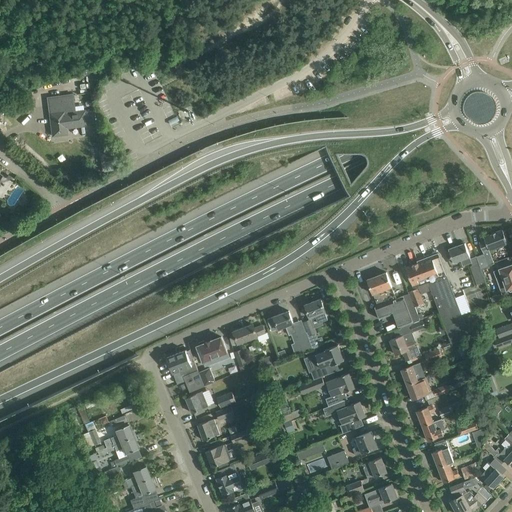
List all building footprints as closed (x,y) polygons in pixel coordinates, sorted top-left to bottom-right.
[(73,94),(48,97),(50,113),(51,124),(52,130),(53,136),(55,135),(67,134),(66,128),(87,125),(87,124),(94,123),(95,123),(94,117),(93,111),(92,111),(85,112),(85,111),(75,112),(73,94)] [(0,169),(0,195),(1,197),(6,189),(13,179),(8,175),(6,177),(0,173),(0,170),(0,169)] [(508,242),(503,229),(484,236),(485,239),(479,242),(484,254),(488,265),(489,264),(494,263),(489,250),(508,242)] [(480,268),(476,257),(470,259),(470,256),(465,243),(449,249),(450,253),(447,254),(450,264),(461,260),(463,265),(471,262),(473,266),(470,267),(477,284),(486,281),(484,277),(483,273),(482,274),(480,268)] [(425,258),(424,258),(432,280),(427,282),(430,290),(439,312),(451,343),(468,336),(469,336),(438,253),(436,253),(436,252),(432,253),(433,255),(429,256),(428,254),(425,256),(425,258)] [(477,256),(481,267),(488,265),(484,254),(477,256)] [(420,262),(406,267),(413,284),(414,290),(418,288),(420,293),(430,290),(427,282),(432,280),(424,258),(423,258),(424,261),(420,262)] [(481,267),(480,268),(482,274),(483,273),(484,277),(486,276),(484,270),(490,267),(489,264),(488,265),(481,267)] [(511,264),(495,271),(503,294),(504,297),(511,294),(511,264)] [(387,272),(367,279),(373,294),(373,293),(378,305),(396,298),(392,286),(387,272)] [(409,292),(410,293),(414,306),(415,306),(424,302),(420,293),(418,288),(414,290),(409,292)] [(404,296),(403,296),(413,322),(421,319),(419,314),(415,306),(414,306),(410,293),(404,296)] [(493,296),(490,297),(491,298),(492,302),(504,298),(504,297),(503,294),(500,295),(500,294),(497,295),(497,294),(492,296),(493,296)] [(375,306),(380,319),(394,313),(399,328),(411,323),(413,322),(403,296),(396,298),(378,305),(376,306),(375,306)] [(318,314),(321,321),(328,319),(325,311),(326,311),(321,298),(305,304),(310,317),(318,314)] [(306,331),(301,320),(293,323),(289,310),(267,319),(272,331),(286,326),(289,335),(296,332),(303,350),(313,346),(309,335),(307,330),(306,331)] [(311,319),(304,322),(307,330),(309,335),(316,332),(314,328),(311,319)] [(423,320),(411,324),(413,331),(425,327),(423,320)] [(471,322),(466,324),(470,335),(475,333),(471,322)] [(511,323),(497,329),(500,337),(511,332),(511,323)] [(237,340),(238,341),(238,342),(257,335),(260,341),(271,336),(266,324),(255,328),(253,324),(234,332),(236,336),(234,337),(236,341),(237,340)] [(390,340),(396,354),(403,351),(407,361),(421,355),(417,346),(416,347),(410,332),(390,340)] [(511,332),(500,337),(495,339),(498,347),(511,341),(511,332)] [(199,345),(198,346),(205,366),(229,357),(222,336),(211,340),(210,340),(210,341),(207,342),(206,342),(205,342),(206,343),(205,343),(204,341),(199,343),(199,345)] [(325,349),(326,350),(312,356),(317,369),(312,371),(315,378),(329,373),(326,365),(331,364),(331,365),(344,360),(343,358),(345,357),(342,351),(341,351),(338,344),(325,349)] [(243,370),(249,367),(242,349),(236,352),(243,370)] [(285,349),(279,351),(281,358),(287,355),(285,349)] [(437,349),(425,354),(428,361),(440,357),(437,349)] [(167,357),(173,373),(181,369),(182,371),(183,374),(184,376),(185,378),(185,381),(190,392),(205,386),(198,370),(192,354),(188,355),(186,350),(167,357)] [(278,372),(275,363),(262,368),(265,377),(278,372)] [(407,384),(424,377),(422,371),(422,370),(419,363),(413,366),(413,365),(401,370),(407,384)] [(206,367),(198,370),(205,386),(213,382),(206,367)] [(355,388),(349,373),(327,381),(332,395),(326,398),(329,406),(348,398),(345,392),(355,388)] [(436,396),(450,391),(478,380),(476,375),(448,385),(447,385),(433,390),(436,396)] [(315,389),(325,385),(322,376),(305,383),(308,391),(312,390),(315,389)] [(424,377),(407,384),(412,399),(424,394),(431,391),(426,377),(424,377)] [(79,411),(135,387),(133,383),(78,407),(79,411)] [(132,390),(139,406),(143,405),(136,389),(132,390)] [(195,394),(186,398),(192,413),(203,408),(209,406),(208,405),(203,392),(203,391),(202,391),(195,394)] [(218,398),(221,408),(233,404),(230,394),(218,398)] [(360,401),(337,409),(343,423),(340,425),(343,432),(363,425),(360,418),(366,416),(360,401)] [(121,409),(123,413),(138,407),(136,403),(121,409)] [(417,410),(423,425),(434,421),(430,412),(435,411),(432,404),(417,410)] [(231,406),(216,412),(219,419),(234,414),(231,406)] [(442,417),(451,413),(448,407),(439,411),(442,417)] [(88,421),(84,410),(80,412),(84,423),(88,421)] [(124,415),(114,419),(111,420),(114,426),(126,421),(124,415)] [(220,434),(214,418),(198,424),(203,440),(220,434)] [(434,421),(423,425),(428,440),(439,436),(444,434),(442,429),(445,428),(441,419),(442,419),(442,418),(434,421)] [(464,426),(466,432),(478,428),(475,421),(464,426)] [(102,442),(93,422),(88,424),(96,444),(102,442)] [(118,434),(103,440),(106,447),(133,436),(129,424),(123,426),(121,427),(116,429),(118,434)] [(249,436),(247,429),(231,435),(234,442),(249,436)] [(371,431),(356,437),(359,446),(353,448),(355,455),(377,446),(371,431)] [(500,452),(500,453),(505,458),(505,459),(511,465),(511,436),(509,433),(505,439),(511,444),(511,445),(508,449),(506,447),(502,451),(499,448),(496,451),(487,443),(485,444),(485,443),(483,445),(494,455),(498,451),(500,452)] [(104,448),(97,451),(99,455),(115,449),(116,451),(123,448),(125,453),(124,453),(125,455),(128,462),(141,457),(138,448),(138,447),(133,436),(106,447),(104,448)] [(433,452),(438,466),(449,462),(454,460),(446,440),(435,444),(437,450),(433,452)] [(323,442),(297,452),(299,458),(305,456),(305,457),(325,449),(323,442)] [(228,450),(226,443),(206,451),(212,466),(218,464),(219,467),(229,464),(228,460),(230,460),(226,451),(228,450)] [(256,457),(259,465),(272,460),(270,456),(275,453),(273,449),(256,457)] [(297,459),(293,450),(288,452),(292,461),(297,459)] [(342,451),(329,456),(326,458),(328,463),(332,462),(333,465),(346,460),(342,451)] [(114,461),(110,462),(113,468),(116,467),(117,466),(128,462),(125,455),(119,458),(113,460),(114,461)] [(381,457),(363,464),(368,478),(375,475),(376,476),(387,472),(381,457)] [(486,481),(493,488),(504,476),(502,473),(506,469),(496,459),(491,464),(492,465),(481,476),(486,481)] [(449,462),(438,466),(444,482),(460,476),(457,469),(452,470),(449,462)] [(475,474),(478,463),(474,462),(461,467),(465,478),(475,474)] [(113,468),(106,471),(109,478),(120,473),(117,466),(116,467),(113,468)] [(126,478),(120,481),(123,488),(124,488),(150,477),(146,466),(140,468),(140,467),(138,468),(138,469),(132,471),(134,476),(126,479),(126,478)] [(293,473),(299,487),(306,484),(301,470),(293,473)] [(217,478),(223,494),(234,489),(235,491),(244,487),(237,471),(229,474),(228,473),(217,478)] [(150,477),(124,488),(125,489),(131,487),(136,497),(130,500),(134,509),(153,501),(154,500),(159,498),(150,477)] [(350,495),(364,489),(361,481),(347,486),(350,495)] [(279,490),(276,482),(257,489),(260,498),(279,490)] [(453,494),(466,489),(463,482),(450,487),(453,494)] [(379,504),(386,501),(397,497),(392,483),(374,490),(379,504)] [(463,494),(451,500),(457,511),(465,511),(471,509),(477,504),(479,506),(484,500),(477,493),(475,495),(469,490),(463,494)] [(255,511),(250,498),(229,507),(230,511),(255,511)] [(134,509),(128,511),(127,511),(164,511),(164,510),(159,511),(153,511),(152,508),(155,506),(153,501),(134,509)]
